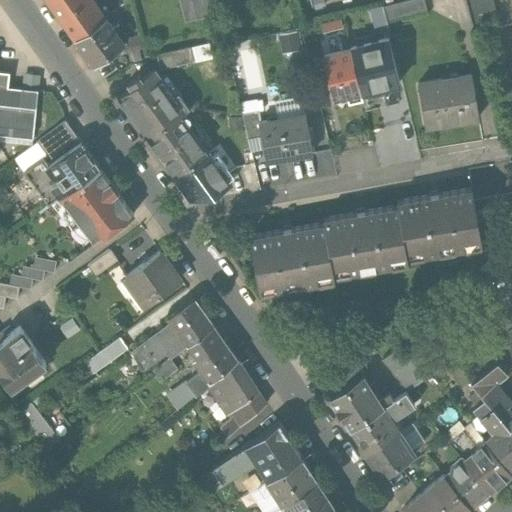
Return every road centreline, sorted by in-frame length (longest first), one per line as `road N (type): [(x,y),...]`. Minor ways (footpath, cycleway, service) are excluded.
road 1 (residential): [(370,511),(173,215)]
road 2 (residential): [(511,152),(173,215)]
road 3 (residential): [(173,215),(16,0)]
